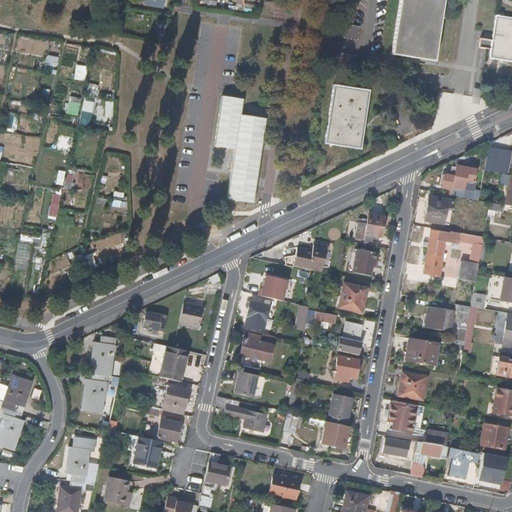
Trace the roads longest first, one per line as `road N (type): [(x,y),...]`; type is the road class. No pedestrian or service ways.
road 1 (residential): [(412,161),(358,475)]
road 2 (residential): [(226,252),(234,276),(203,434),(326,468)]
road 3 (residential): [(226,252),(35,341)]
road 4 (residential): [(412,161),(226,252)]
road 5 (residential): [(35,341),(58,418),(16,511)]
road 6 (residential): [(358,475),(511,499)]
